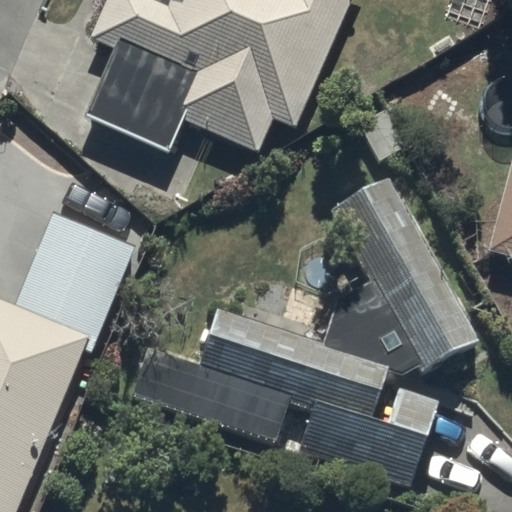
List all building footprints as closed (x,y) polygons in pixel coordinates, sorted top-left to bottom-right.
[(296,130),(351,0),(106,0),(89,42),(112,52),(83,120),(169,157),(184,122),(260,154),(274,120),(296,130)] [(511,164),(489,251),(511,256),(511,164)] [(479,341),(391,179),(330,209),(368,283),(335,298),(321,346),(219,308),(197,366),(148,350),(130,396),(275,446),(286,405),(308,411),(298,450),(410,490),(438,402),(399,388),(384,433),(369,427),(386,375),(398,378),(415,369),(419,374),(479,341)] [(86,340),(83,349),(93,353),(137,248),(55,213),(14,310),(86,340)] [(14,310),(0,304),(0,511),(16,511),(83,349),(86,340),(14,310)]
